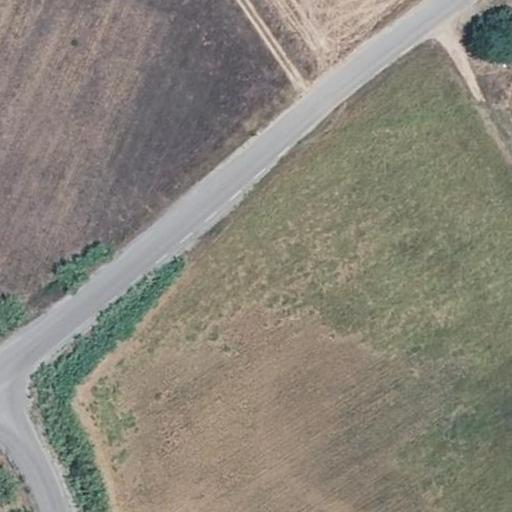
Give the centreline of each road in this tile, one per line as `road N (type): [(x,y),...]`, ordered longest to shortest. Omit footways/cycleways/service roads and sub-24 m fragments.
road 1 (tertiary): [(451,0),(323,93),(0,375)]
road 2 (tertiary): [(0,388),(49,511)]
